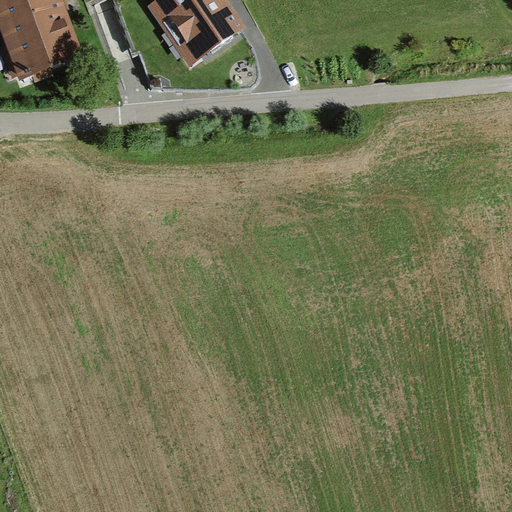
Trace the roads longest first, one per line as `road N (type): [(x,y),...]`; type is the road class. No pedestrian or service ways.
road 1 (residential): [(0,120),(292,99)]
road 2 (track): [(292,99),(511,83)]
